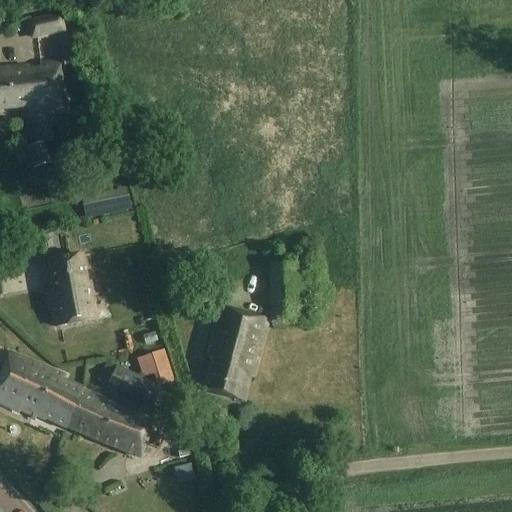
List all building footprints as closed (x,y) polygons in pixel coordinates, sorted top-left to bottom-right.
[(66,33),(62,14),(27,22),(31,40),(66,33)] [(65,113),(61,63),(40,65),(40,70),(28,71),(28,68),(0,70),(0,111),(28,109),(28,116),(65,113)] [(55,140),(43,144),(26,149),(33,170),(49,165),(61,161),(55,140)] [(87,286),(81,258),(42,265),(46,285),(51,284),(53,295),(48,296),(50,311),(53,311),(56,330),(96,323),(89,285),(87,286)] [(308,323),(305,262),(269,263),(272,325),(308,323)] [(268,321),(220,308),(207,359),(211,360),(203,391),(243,401),(250,376),(253,377),(268,321)] [(154,377),(174,372),(169,353),(149,358),(154,377)] [(75,414),(82,391),(63,383),(65,378),(11,355),(0,380),(0,405),(34,420),(36,417),(69,431),(75,414)] [(187,402),(117,368),(106,389),(176,424),(187,402)] [(155,422),(82,391),(75,414),(69,431),(138,461),(155,422)]
